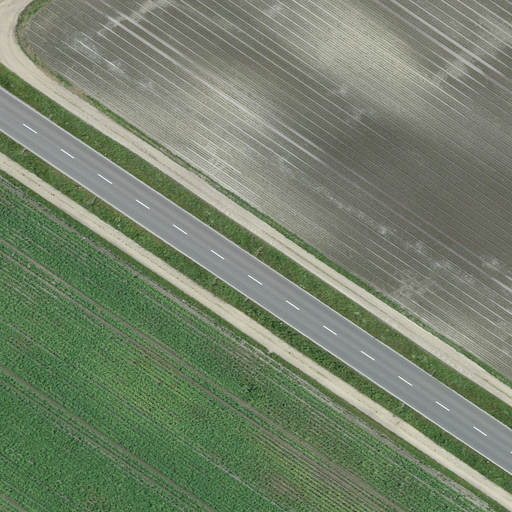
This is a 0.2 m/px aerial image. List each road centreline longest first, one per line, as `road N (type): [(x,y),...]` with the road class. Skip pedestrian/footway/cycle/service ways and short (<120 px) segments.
road 1 (track): [(0,28),(3,52),(511,394)]
road 2 (primary): [(511,459),(0,110)]
road 3 (track): [(503,511),(0,172)]
